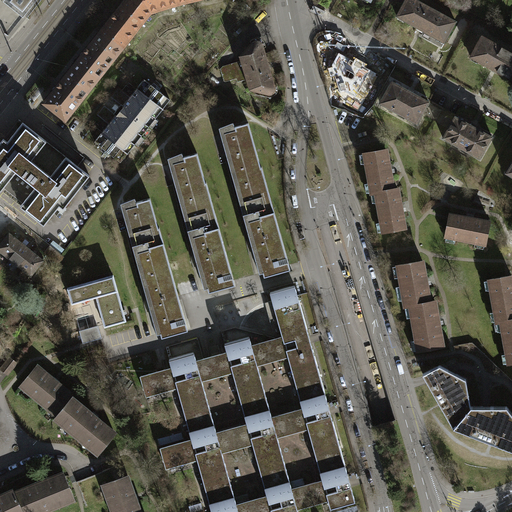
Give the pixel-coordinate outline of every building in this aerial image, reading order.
[(7,0),(23,12),(32,0),(7,0)] [(145,16),(124,0),(99,33),(118,49),(120,47),(123,47),(125,44),(125,41),(132,31),(135,31),(138,28),(137,25),(145,16)] [(124,0),(145,16),(148,12),(150,13),(156,12),(156,9),(167,6),(164,0),(124,0)] [(444,42),(455,21),(416,0),(405,0),(397,16),(444,42)] [(118,49),(99,33),(71,68),(81,77),(84,73),(94,81),(95,79),(97,79),(100,76),(100,73),(108,63),(110,63),(112,60),(112,57),(118,49)] [(511,80),(511,52),(482,36),(470,57),(511,80)] [(253,41),(239,56),(241,61),(246,79),(250,90),(268,95),(273,94),(275,92),(276,89),(275,83),(263,44),(261,41),(258,40),(255,40),(253,41)] [(356,57),(354,61),(339,53),(332,65),(333,67),(328,69),(331,77),(335,76),(341,101),(358,111),(379,75),(365,67),(367,64),(356,57)] [(246,79),(241,61),(220,68),(225,82),(237,79),(238,82),(246,79)] [(81,77),(71,68),(43,103),(63,119),(70,110),(73,110),(75,106),(75,104),(82,95),(85,95),(87,92),(87,89),(94,81),(84,73),(81,77)] [(137,88),(163,108),(170,99),(144,79),(137,88)] [(380,103),(417,123),(421,115),(429,101),(392,81),(380,103)] [(163,108),(137,88),(123,106),(121,104),(113,114),(115,115),(101,132),(127,153),(163,108)] [(442,109),(429,101),(421,115),(434,122),(442,109)] [(455,116),(442,109),(434,122),(448,130),(455,116)] [(443,137),(480,158),(492,136),(455,116),(448,130),(443,137)] [(3,139),(0,142),(0,189),(1,190),(2,187),(22,203),(19,206),(43,225),(59,205),(63,208),(89,175),(65,156),(50,176),(30,160),(45,141),(22,122),(7,142),(3,139)] [(235,129),(224,132),(257,251),(254,252),(260,273),(263,272),(264,276),(290,269),(262,167),(260,167),(248,123),(234,126),(235,129)] [(120,162),(127,153),(101,132),(94,141),(120,162)] [(393,189),(386,149),(364,153),(371,193),(375,192),(393,189)] [(184,159),(172,163),(202,267),(198,268),(204,288),(208,287),(209,291),(235,284),(206,182),(205,182),(196,153),(183,156),(184,159)] [(398,188),(393,189),(375,192),(382,232),(405,228),(398,188)] [(137,205),(125,208),(155,312),(151,313),(157,333),(161,332),(162,336),(188,329),(159,227),(158,228),(150,198),(136,202),(137,205)] [(490,221),(449,214),(445,236),(485,244),(490,221)] [(0,243),(0,251),(8,258),(21,242),(9,233),(0,243)] [(8,258),(18,266),(31,250),(21,242),(8,258)] [(64,257),(51,247),(46,254),(59,263),(64,257)] [(18,266),(30,276),(43,259),(31,250),(18,266)] [(430,302),(423,260),(398,264),(405,306),(410,305),(430,302)] [(102,327),(124,321),(111,275),(65,288),(70,304),(94,297),(102,327)] [(511,318),(511,275),(489,279),(496,321),(500,321),(511,318)] [(298,397),(324,390),(317,367),(301,309),(294,285),(270,292),(271,296),(272,300),(274,309),(275,313),(281,334),(282,341),(287,340),(293,338),(295,345),(291,346),(285,348),(287,356),(290,365),(297,391),(298,397)] [(437,301),(430,302),(410,305),(417,349),(443,345),(437,301)] [(511,318),(500,321),(508,363),(511,362),(511,318)] [(97,326),(80,331),(82,341),(100,337),(97,326)] [(233,379),(259,372),(257,364),(250,343),(247,332),(221,340),(224,350),(226,357),(229,356),(234,354),(238,353),(240,360),(236,362),(231,363),(229,364),(232,372),(233,379)] [(281,334),(266,338),(272,360),(287,356),(285,348),(282,341),(281,334)] [(266,338),(250,343),(257,364),(272,360),(266,338)] [(175,386),(177,394),(201,387),(200,384),(199,380),(193,358),(191,349),(166,356),(168,362),(168,366),(170,372),(173,372),(176,371),(181,370),(183,377),(178,379),(175,379),(173,380),(175,386)] [(224,350),(211,354),(216,375),(232,372),(229,364),(231,363),(229,356),(226,357),(224,350)] [(211,354),(193,358),(199,380),(216,375),(211,354)] [(10,357),(0,368),(7,375),(17,363),(10,357)] [(423,374),(453,426),(471,406),(466,379),(440,365),(423,374)] [(57,415),(72,397),(73,396),(37,366),(21,385),(57,415)] [(145,395),(175,386),(173,380),(175,379),(174,377),(173,372),(170,372),(168,366),(163,367),(157,369),(138,374),(144,395),(145,395)] [(242,413),(269,405),(259,372),(233,379),(235,387),(241,407),(242,413)] [(185,424),(187,428),(212,421),(201,387),(177,394),(180,402),(185,424)] [(324,390),(298,397),(297,397),(300,407),(302,414),(304,413),(310,412),(315,410),(317,418),(312,419),(306,421),(308,428),(310,437),(318,465),(318,470),(344,463),(331,414),(324,390)] [(114,432),(72,397),(57,415),(55,418),(98,452),(114,432)] [(254,451),(279,444),(277,436),(271,415),(269,405),(242,413),(244,422),(246,428),(253,427),(259,425),(261,433),(256,435),(250,436),(252,443),(254,451)] [(471,406),(453,426),(511,449),(511,412),(507,406),(471,406)] [(300,407),(286,411),(292,432),(308,428),(306,421),(304,413),(302,414),(300,407)] [(286,411),(271,415),(277,436),(292,432),(286,411)] [(195,459),(197,467),(223,460),(221,453),(214,431),(212,421),(187,428),(186,428),(189,438),(190,445),(193,444),(198,442),(203,441),(205,448),(200,449),(193,451),(195,459)] [(242,423),(231,426),(237,448),(252,443),(250,436),(246,428),(244,422),(242,423)] [(231,426),(214,431),(221,453),(237,448),(231,426)] [(164,468),(195,459),(193,451),(193,444),(190,445),(189,438),(158,446),(164,468)] [(262,485),(288,478),(279,444),(254,451),(256,458),(263,480),(262,485)] [(206,496),(207,501),(232,494),(223,460),(197,467),(200,476),(206,496)] [(344,463),(318,470),(321,479),(323,486),(324,485),(330,484),(334,483),(336,489),(332,490),(326,492),(325,492),(327,500),(329,508),(354,501),(349,483),(344,463)] [(103,484),(124,476),(120,464),(77,481),(83,497),(105,488),(103,484)] [(63,472),(13,492),(22,511),(36,511),(73,497),(63,472)] [(113,511),(139,511),(127,475),(124,476),(103,484),(105,488),(113,511)] [(297,511),(297,510),(297,508),(291,487),(288,478),(262,485),(265,494),(266,501),(269,501),(274,500),(279,498),(281,505),(276,506),(269,508),(270,511),(297,511)] [(323,486),(321,479),(307,483),(313,504),(324,501),(327,500),(325,492),(326,492),(324,485),(323,486)] [(297,508),(313,504),(307,483),(291,487),(297,508)] [(0,511),(22,511),(13,492),(12,489),(0,494),(0,511)] [(237,511),(235,503),(232,494),(207,501),(209,511),(237,511)] [(265,494),(251,498),(254,511),(270,511),(269,508),(269,507),(269,501),(266,501),(265,494)] [(254,511),(251,498),(235,503),(237,511),(254,511)]
